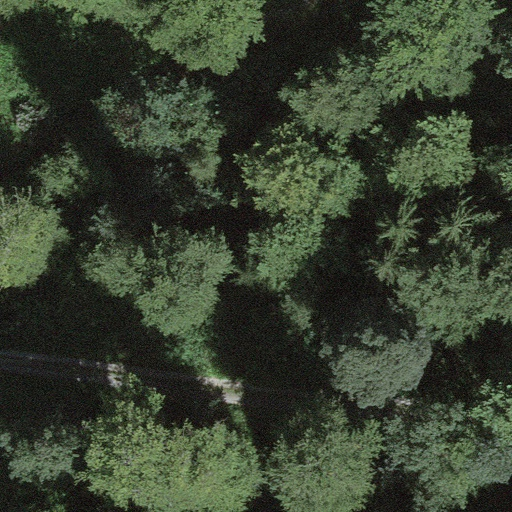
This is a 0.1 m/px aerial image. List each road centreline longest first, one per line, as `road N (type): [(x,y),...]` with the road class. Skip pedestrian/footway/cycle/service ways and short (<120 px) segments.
road 1 (track): [(511,4),(358,0),(0,166)]
road 2 (track): [(511,422),(422,407),(206,395),(0,362)]
